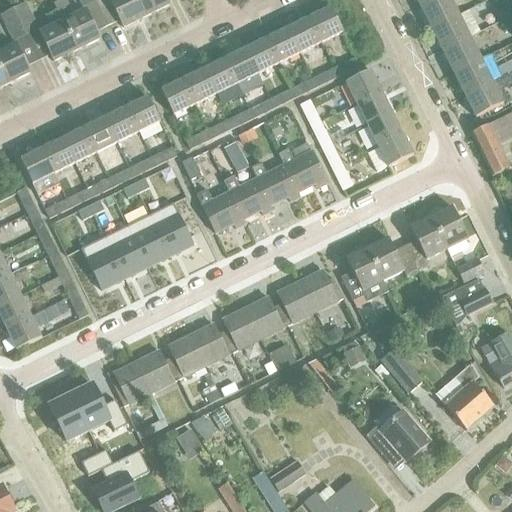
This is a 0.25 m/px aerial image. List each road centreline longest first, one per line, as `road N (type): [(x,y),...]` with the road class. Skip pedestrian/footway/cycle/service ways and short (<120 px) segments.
road 1 (residential): [(0,394),(460,166)]
road 2 (residential): [(0,130),(222,23)]
road 3 (residential): [(460,166),(378,0)]
road 4 (residential): [(511,428),(415,511)]
road 5 (residential): [(60,511),(0,403)]
